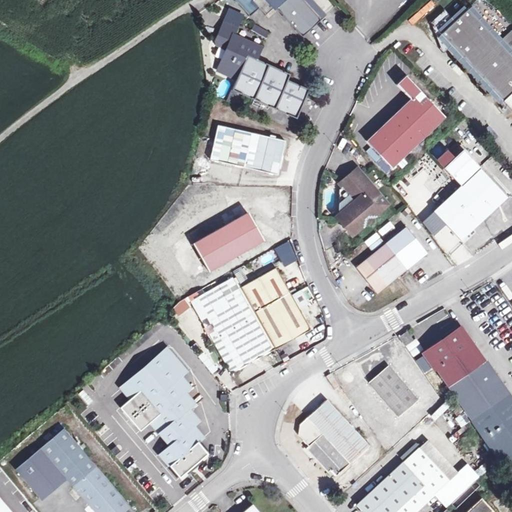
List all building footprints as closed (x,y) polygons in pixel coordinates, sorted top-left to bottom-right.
[(273,7),(301,36),(334,5),(329,0),(234,0),(250,18),(260,8),(266,14),(273,7)] [(413,24),(434,5),(429,0),(409,20),(413,24)] [(511,111),(511,57),(498,43),(468,9),(455,21),(441,33),(452,45),(511,111)] [(455,21),(445,10),(431,22),(443,53),(452,45),(441,33),(455,21)] [(231,90),(236,92),(275,109),(287,80),(290,74),(278,69),(259,61),(256,60),(261,48),(233,36),(237,28),(224,23),(215,44),(227,50),(219,67),(238,76),(236,79),(231,90)] [(269,33),(255,25),(251,30),(265,38),(269,33)] [(511,30),(498,43),(511,57),(511,30)] [(238,76),(219,67),(217,71),(236,79),(238,76)] [(435,86),(443,77),(439,73),(430,82),(435,86)] [(409,99),(365,142),(391,169),(445,118),(405,76),(396,85),(409,99)] [(308,89),(287,80),(275,109),(296,119),(308,89)] [(236,92),(231,90),(226,102),(231,104),(236,92)] [(217,126),(210,160),(278,175),(285,141),(217,126)] [(460,240),(507,197),(463,150),(454,159),(444,167),(461,186),(433,211),(460,240)] [(437,160),(444,167),(454,159),(447,151),(437,160)] [(387,205),(356,169),(338,184),(342,188),(340,213),(335,218),(350,236),(387,205)] [(243,204),(188,235),(208,271),(263,240),(243,204)] [(385,235),(394,226),(389,221),(380,230),(385,235)] [(377,293),(426,253),(406,228),(357,268),(377,293)] [(371,252),(383,241),(375,232),(363,242),(371,252)] [(272,249),(258,257),(263,266),(277,259),(272,249)] [(186,298),(152,254),(146,258),(179,302),(184,300),(186,298)] [(241,287),(276,349),(311,329),(276,267),(241,287)] [(276,349),(241,287),(235,276),(204,293),(190,301),(231,374),(276,349)] [(498,288),(508,298),(511,294),(502,284),(498,288)] [(202,290),(188,297),(190,301),(204,293),(202,290)] [(173,306),(171,308),(178,315),(189,307),(184,300),(179,302),(173,306)] [(425,353),(505,468),(511,463),(511,398),(462,327),(425,353)] [(399,337),(405,346),(413,340),(407,332),(399,337)] [(186,372),(166,348),(121,388),(139,409),(170,445),(160,454),(180,477),(207,454),(198,442),(203,437),(194,426),(199,421),(189,409),(195,404),(185,393),(191,388),(181,376),(186,372)] [(418,400),(388,365),(368,382),(398,417),(418,400)] [(121,388),(110,397),(128,419),(139,409),(121,388)] [(336,476),(369,446),(326,400),(300,425),(298,435),(308,446),(306,448),(328,472),(330,470),(336,476)] [(434,421),(450,406),(444,400),(429,415),(434,421)] [(134,511),(65,429),(16,470),(41,499),(47,493),(66,478),(94,511),(134,511)] [(421,445),(403,462),(423,485),(434,496),(452,478),(421,445)] [(397,511),(396,510),(423,485),(403,462),(356,505),(363,511),(397,511)] [(481,475),(488,467),(482,462),(476,470),(481,475)] [(415,511),(434,496),(423,485),(396,510),(397,511),(415,511)] [(11,511),(0,498),(0,511),(11,511)] [(494,511),(481,498),(465,511),(494,511)]
